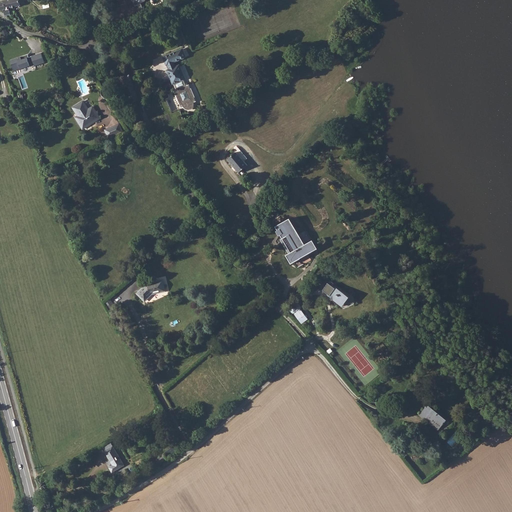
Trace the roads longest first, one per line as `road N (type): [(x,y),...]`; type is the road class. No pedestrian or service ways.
road 1 (residential): [(96,511),(178,460),(312,346)]
road 2 (secondary): [(33,511),(0,377)]
